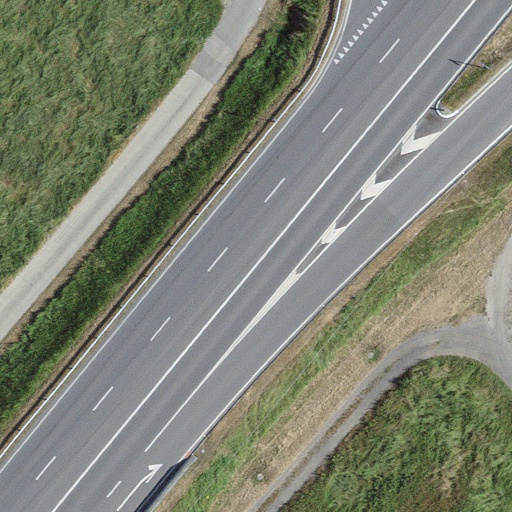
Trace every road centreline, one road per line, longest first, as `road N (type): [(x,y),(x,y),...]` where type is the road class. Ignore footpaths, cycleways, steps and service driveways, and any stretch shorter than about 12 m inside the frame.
road 1 (primary): [(104,421),(511,96)]
road 2 (primary): [(392,73),(104,421)]
road 3 (track): [(251,0),(150,142),(0,319)]
road 4 (track): [(259,511),(370,386),(418,349),(461,342),(511,370)]
